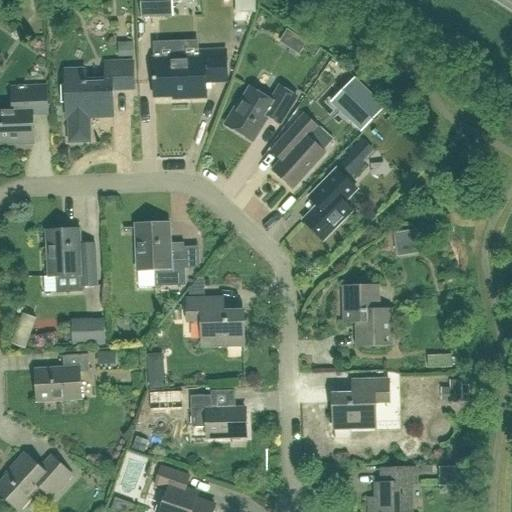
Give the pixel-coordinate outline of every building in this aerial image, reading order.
[(194,15),(194,1),(178,2),(179,16),(194,15)] [(148,19),(178,17),(177,2),(147,4),(148,19)] [(105,16),(92,27),(104,42),(117,30),(105,16)] [(226,82),(225,51),(196,53),(197,58),(152,60),(153,98),(182,97),(182,99),(205,98),(205,83),(226,82)] [(133,90),(132,63),(104,64),(104,84),(85,85),(84,71),(64,71),(66,119),(68,119),(69,143),(89,142),(88,118),(112,118),(111,91),(133,90)] [(352,79),(340,91),(357,107),(346,119),(359,133),(383,109),(369,96),(352,79)] [(46,115),(45,87),(11,89),(12,109),(0,109),(0,144),(14,144),(14,145),(32,144),(31,115),(46,115)] [(296,98),(279,88),(270,102),(249,89),(226,127),(252,143),(267,118),(279,125),(296,98)] [(332,141),(318,128),(303,115),(270,152),(280,162),(271,172),(291,190),(325,154),(323,152),(332,141)] [(362,161),(353,152),(339,166),(349,175),(362,161)] [(357,192),(347,182),(336,171),(308,199),(317,207),(304,220),(323,240),(351,212),(345,205),(357,192)] [(169,252),(168,227),(135,228),(137,268),(153,268),(154,288),(185,287),(184,252),(169,252)] [(48,277),(80,275),(81,287),(95,286),(95,273),(93,245),(79,246),(78,230),(46,232),(48,273),(48,277)] [(422,231),(400,232),(401,259),(424,258),(422,231)] [(380,310),(379,286),(341,287),(342,324),(354,324),(354,348),(393,347),(392,310),(380,310)] [(218,313),(218,299),(186,299),(186,323),(200,323),(201,348),(243,347),(242,312),(218,313)] [(28,349),(40,319),(28,314),(16,345),(28,349)] [(105,346),(104,320),(71,321),(72,347),(105,346)] [(116,365),(115,352),(96,353),(97,366),(116,365)] [(88,373),(87,355),(62,357),(63,369),(34,371),(36,403),(80,400),(78,373),(88,373)] [(452,369),(452,356),(427,357),(427,369),(452,369)] [(155,376),(147,377),(148,390),(164,389),(163,382),(155,376)] [(388,404),(388,380),(350,381),(350,395),(332,395),(333,430),(374,429),(374,404),(388,404)] [(461,401),(460,381),(449,382),(449,388),(444,388),(444,402),(461,401)] [(210,410),(210,397),(190,397),(191,428),(206,428),(206,439),(245,438),(244,409),(210,410)] [(149,436),(138,432),(135,440),(128,438),(125,447),(143,453),(149,436)] [(39,469),(24,455),(11,469),(13,470),(0,483),(0,495),(18,511),(39,488),(50,498),(70,476),(50,457),(39,469)] [(189,478),(161,468),(154,487),(167,492),(160,511),(212,511),(214,507),(183,496),(189,478)] [(415,485),(414,469),(380,470),(380,484),(374,485),(375,499),(368,499),(368,511),(410,511),(410,485),(415,485)]
